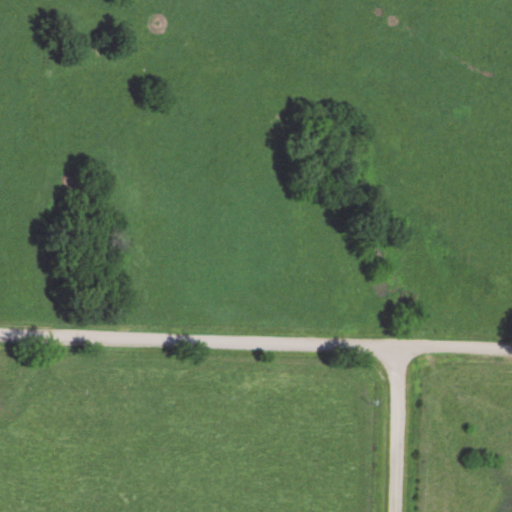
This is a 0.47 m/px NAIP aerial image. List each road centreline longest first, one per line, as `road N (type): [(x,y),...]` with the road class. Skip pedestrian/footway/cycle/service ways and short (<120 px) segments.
road 1 (residential): [(511,349),(0,335)]
road 2 (residential): [(390,511),(397,346)]
